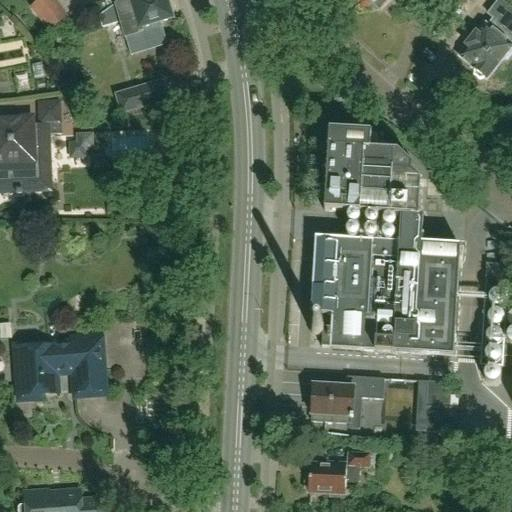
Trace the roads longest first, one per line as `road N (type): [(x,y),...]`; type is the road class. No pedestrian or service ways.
road 1 (primary): [(235,503),(251,147),(237,31)]
road 2 (unclassified): [(511,196),(304,30),(237,31)]
road 3 (residential): [(235,503),(115,491),(81,465),(0,457)]
